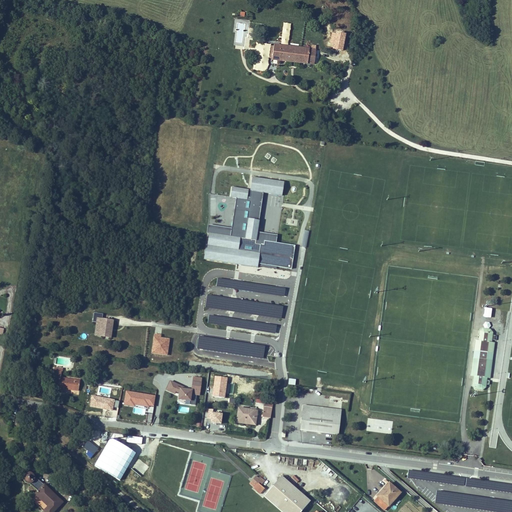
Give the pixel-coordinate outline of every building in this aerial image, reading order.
[(267,72),(271,45),(256,42),(255,49),(252,69),(267,72)] [(277,45),(277,46),(275,61),(282,62),(284,46),(277,45)] [(304,49),(284,46),(282,62),(302,64),(304,49)] [(310,65),(312,50),(304,49),(302,64),(310,65)] [(231,229),(230,236),(208,233),(207,245),(205,245),(203,257),(203,259),(236,264),(237,260),(255,263),(258,263),(291,269),(295,246),(276,243),(264,241),(264,245),(256,243),(257,232),(263,193),(281,195),(283,182),(252,178),(250,190),(251,190),(250,198),(248,198),(247,197),(248,190),(232,187),(230,197),(236,198),(231,229)] [(231,229),(208,225),(207,233),(208,233),(230,236),(231,229)] [(277,236),(257,232),(256,243),(264,245),(264,241),(276,243),(277,236)] [(97,326),(100,327),(102,327),(101,334),(103,337),(112,338),(114,321),(98,319),(97,326)] [(497,339),(498,335),(493,334),(493,332),(490,328),(484,328),(480,330),(479,337),(481,337),(480,340),(476,340),(474,350),(493,353),(495,343),(490,342),(491,339),(497,339)] [(165,339),(163,339),(163,338),(161,338),(161,335),(154,334),(151,353),(163,355),(163,350),(167,351),(169,339),(165,339)] [(489,378),(493,353),(474,350),(470,375),(473,375),(472,385),(474,388),(482,390),(485,387),(485,384),(488,385),(489,381),(485,380),(485,377),(489,378)] [(78,391),(80,380),(60,377),(61,373),(54,372),(50,371),(49,379),(53,379),(52,384),(59,385),(58,392),(62,393),(63,388),(78,391)] [(214,382),(215,382),(214,391),(213,391),(212,396),(224,398),(225,392),(224,392),(225,383),(226,383),(227,378),(215,376),(214,382)] [(178,385),(170,381),(166,390),(174,394),(175,391),(179,393),(178,397),(180,399),(190,401),(189,405),(195,405),(196,399),(190,399),(191,394),(199,395),(201,378),(193,377),(191,390),(183,389),(180,388),(177,387),(178,385)] [(154,406),(155,395),(126,391),(123,406),(133,407),(134,405),(150,407),(150,406),(154,406)] [(114,407),(118,408),(119,401),(92,396),(90,406),(103,409),(106,409),(112,410),(114,402),(115,403),(114,407)] [(272,408),(273,400),(256,397),(256,402),(265,404),(264,407),(272,408)] [(303,405),(300,430),(338,435),(341,410),(333,409),(332,415),(306,412),(307,406),(303,405)] [(333,409),(307,406),(306,412),(332,415),(333,409)] [(237,420),(253,422),(255,410),(256,410),(256,408),(250,407),(250,410),(238,408),(237,420)] [(272,408),(264,407),(263,417),(270,418),(272,408)] [(213,410),(208,409),(207,418),(211,419),(211,422),(220,424),(222,414),(212,413),(213,410)] [(255,425),(257,411),(256,410),(255,410),(253,422),(237,420),(236,422),(255,425)] [(92,456),(97,450),(87,441),(82,447),(92,456)] [(333,474),(321,465),(316,472),(328,481),(333,474)] [(38,491),(35,494),(48,506),(43,511),(44,511),(53,511),(62,502),(51,491),(50,493),(47,491),(49,489),(44,485),(35,477),(33,479),(33,477),(32,475),(31,474),(29,474),(27,474),(26,475),(25,476),(24,477),(25,480),(26,481),(38,491)] [(256,476),(253,479),(258,484),(254,488),(253,488),(260,494),(264,489),(261,486),(265,481),(262,478),(261,480),(259,478),(256,476)] [(300,511),(310,501),(281,476),(264,496),(281,511),(300,511)] [(253,479),(249,483),(254,488),(258,484),(253,479)] [(400,493),(389,483),(377,496),(378,497),(374,501),(381,507),(385,503),(388,506),(400,493)] [(48,506),(35,494),(30,499),(43,511),(48,506)]
